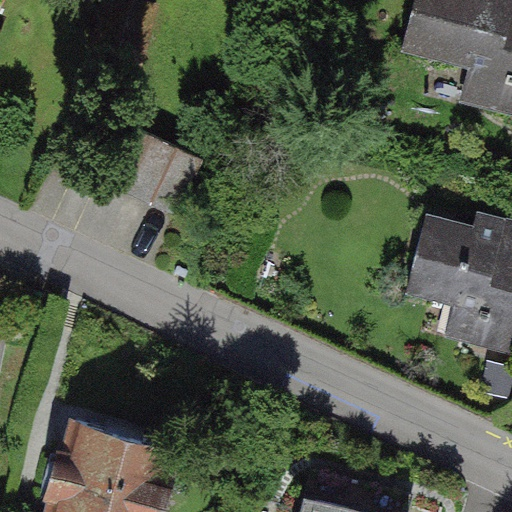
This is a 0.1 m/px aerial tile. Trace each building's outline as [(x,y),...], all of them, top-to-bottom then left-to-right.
[(511,0),(412,0),(401,48),(511,74),(511,0)] [(205,150),(125,112),(96,173),(176,211),(205,150)] [(511,235),(426,209),(401,293),(511,326),(511,235)] [(168,511),(189,420),(72,394),(44,511),(168,511)] [(407,511),(409,505),(313,479),(302,511),(407,511)]
